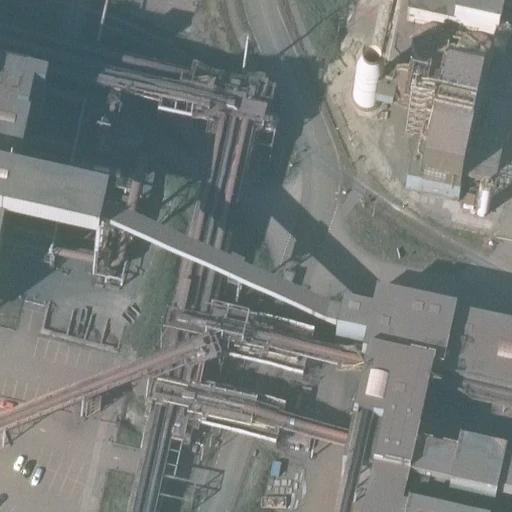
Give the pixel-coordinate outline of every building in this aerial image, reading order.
[(511,0),(410,0),(405,22),(494,42),(491,52),(503,55),(506,44),(511,45),(511,0)] [(480,103),(439,94),(426,153),(412,150),(404,190),(458,202),(474,128),(480,130),(483,121),(476,119),(480,103)] [(119,116),(120,115),(114,113),(107,102),(100,106),(99,107),(94,110),(91,112),(102,125),(95,131),(93,132),(94,133),(112,155),(128,158),(142,151),(119,116)] [(30,118),(0,111),(0,254),(27,133),(38,135),(41,123),(30,121),(30,118)] [(211,233),(193,229),(189,246),(208,250),(211,233)] [(452,328),(438,388),(511,404),(511,338),(504,336),(500,336),(483,332),(476,330),(453,325),(452,328)] [(365,487),(362,501),(363,501),(378,505),(381,492),(381,491),(365,487)]
